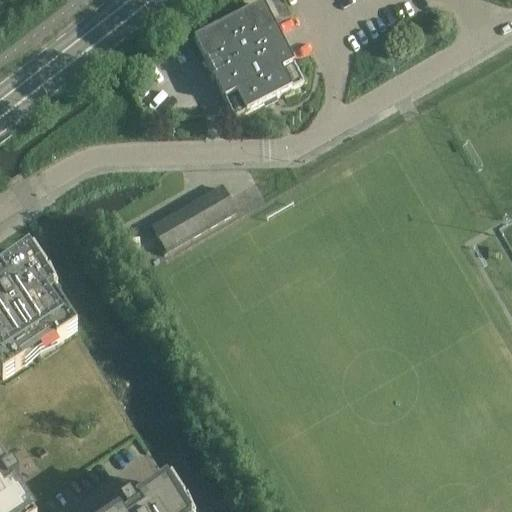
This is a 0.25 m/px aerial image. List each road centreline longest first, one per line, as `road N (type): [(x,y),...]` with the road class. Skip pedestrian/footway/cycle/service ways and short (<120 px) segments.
road 1 (unclassified): [(0,211),(89,161),(309,145),(511,27)]
road 2 (secondary): [(0,104),(136,0)]
